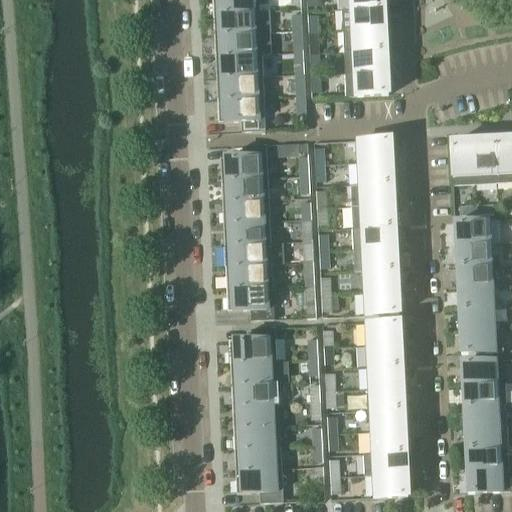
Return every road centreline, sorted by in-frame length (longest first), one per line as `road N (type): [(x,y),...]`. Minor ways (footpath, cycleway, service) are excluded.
road 1 (residential): [(194,511),(168,0)]
road 2 (residential): [(429,511),(412,117)]
